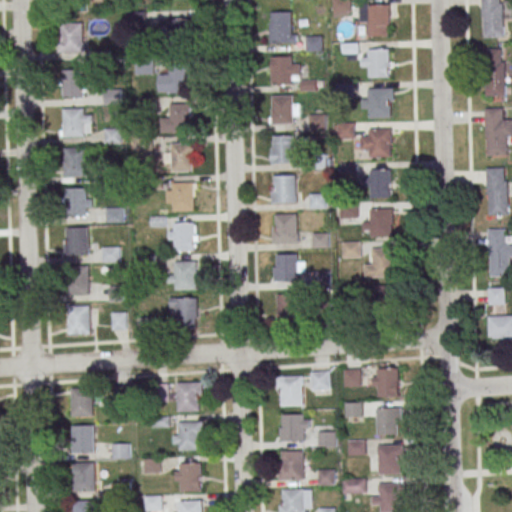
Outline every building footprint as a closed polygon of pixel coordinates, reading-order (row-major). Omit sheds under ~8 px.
[(336,0),(352,0),(352,13),(336,14),(336,0)] [(483,0),(502,0),(502,5),(505,4),(506,38),(487,39),(486,18),(484,19),(483,0)] [(362,25),(370,25),(370,36),(390,36),(390,5),(362,5),(362,25)] [(131,14),(147,13),(148,28),(131,29),(131,14)] [(293,17),(294,45),(273,46),(272,17),(293,17)] [(191,20),(192,48),(170,49),(169,21),(191,20)] [(84,25),(85,53),(64,54),(63,26),(84,25)] [(308,37),(324,37),(324,52),(308,53),(308,37)] [(358,43),(345,43),(345,55),(358,55),(358,43)] [(369,49),(370,57),(362,57),(362,67),(370,66),(370,78),(390,77),(390,48),(369,49)] [(485,51),(504,50),(504,64),(507,64),(508,97),(489,98),(489,78),(486,78),(485,51)] [(93,52),(109,51),(110,66),(94,67),(93,52)] [(294,58),(295,86),(273,87),(272,58),(294,58)] [(139,60),(155,60),(155,75),(139,76),(139,60)] [(192,66),(192,94),(171,95),(170,67),(192,66)] [(85,72),(86,100),(64,101),(63,72),(85,72)] [(339,85),(355,85),(356,100),(340,100),(339,85)] [(106,91),(122,90),(123,106),(107,106),(106,91)] [(369,91),(370,101),(365,101),(366,110),(372,110),(372,119),(394,119),(393,104),(396,104),(396,90),(369,91)] [(295,97),(296,125),(274,126),(273,98),(295,97)] [(138,102),(154,102),(155,117),(139,118),(138,102)] [(193,105),(194,133),(163,134),(163,119),(172,119),(171,105),(193,105)] [(487,110),(505,109),(506,121),(511,121),(511,139),(509,139),(510,157),(491,157),(490,137),(488,137),(487,110)] [(86,110),(87,138),(65,139),(64,111),(86,110)] [(311,116),(327,116),(327,131),(311,131),(311,116)] [(340,125),(356,124),(356,139),(340,140),(340,125)] [(106,130),(123,130),(123,145),(107,145),(106,130)] [(371,131),(371,138),(363,138),(364,151),(371,151),(371,159),(393,159),(393,146),(395,146),(394,130),(371,131)] [(297,137),(297,165),(276,166),(275,137),(297,137)] [(137,138),(153,138),(154,153),(138,154),(137,138)] [(194,144),(195,173),(173,173),(173,145),(194,144)] [(88,149),(88,178),(67,178),(66,150),(88,149)] [(311,155),(327,155),(328,170),(311,170),(311,155)] [(368,169),(368,197),(392,197),(392,169),(368,169)] [(489,170),(507,169),(508,183),(511,183),(511,216),(493,217),(492,197),(490,197),(489,170)] [(298,177),(298,205),(277,206),(276,178),(298,177)] [(196,184),(197,212),(175,213),(174,184),(196,184)] [(88,190),(89,219),(67,219),(66,191),(88,190)] [(311,195),(327,195),(328,210),(312,210),(311,195)] [(343,205),(359,204),(359,219),(343,220),(343,205)] [(107,209),(124,209),(124,224),(108,225),(107,209)] [(372,211),(372,224),(364,224),(364,232),(372,232),(372,239),(394,239),(393,226),(395,226),(395,210),(372,211)] [(298,215),(299,244),(277,244),(277,216),(298,215)] [(197,224),(197,252),(176,253),(175,225),(197,224)] [(90,229),(91,257),(69,258),(68,230),(90,229)] [(489,231),(507,231),(508,244),(510,244),(511,278),(493,278),(492,258),(490,258),(489,231)] [(314,235),(330,234),(331,249),(315,250),(314,235)] [(345,244),(361,243),(361,259),(345,259),(345,244)] [(104,249),(120,248),(120,263),(104,264),(104,249)] [(366,277),(396,277),(396,248),(373,248),(373,260),(366,260),(366,277)] [(299,255),(300,283),(278,284),(277,256),(299,255)] [(142,257),(158,257),(159,272),(142,272),(142,257)] [(198,262),(198,291),(177,291),(176,263),(198,262)] [(90,268),(91,297),(69,297),(68,269),(90,268)] [(315,273),(331,273),(332,288),(316,289),(315,273)] [(396,303),(396,286),(367,286),(367,303),(396,303)] [(110,288),(125,288),(125,303),(110,304),(110,288)] [(506,288),(489,288),(489,304),(506,304),(506,288)] [(301,295),(301,324),(280,324),(279,296),(301,295)] [(198,300),(199,329),(177,329),(176,301),(198,300)] [(317,305),(333,304),(333,319),(317,320),(317,305)] [(91,308),(92,336),(70,337),(69,308),(91,308)] [(113,314),(127,314),(128,332),(113,332),(113,314)] [(511,318),(511,340),(489,340),(489,318),(511,318)] [(142,320),(158,319),(158,335),(142,335),(142,320)] [(346,386),(361,385),(360,368),(345,369),(346,386)] [(399,396),(399,368),(375,368),(375,396),(399,396)] [(331,390),(331,371),(311,371),(311,390),(331,390)] [(282,380),(303,379),(304,407),(283,407),(282,380)] [(179,386),(200,385),(200,413),(179,414),(179,386)] [(72,391),(93,390),(94,418),(73,419),(72,391)] [(377,407),(377,434),(403,434),(403,407),(377,407)] [(284,417),(305,416),(306,444),(285,444),(284,417)] [(180,425),(201,424),(202,452),(181,453),(180,425)] [(73,428),(94,427),(95,455),(74,456),(73,428)] [(319,446),(336,446),(336,431),(319,431),(319,446)] [(350,455),(365,455),(365,440),(350,440),(350,455)] [(130,458),(130,444),(113,444),(113,458),(130,458)] [(403,445),(379,445),(379,474),(403,474),(403,445)] [(283,454),(304,453),(305,481),(284,481),(283,454)] [(74,466),(95,465),(96,493),(75,493),(74,466)] [(181,467),(202,466),(203,494),(182,494),(181,467)] [(319,485),(335,485),(335,469),(319,469),(319,485)] [(343,493),(366,493),(366,478),(343,478),(343,493)] [(404,511),(404,484),(374,484),(374,511),(404,511)] [(284,511),(284,492),(305,491),(305,511),(284,511)] [(75,511),(75,504),(96,503),(96,511),(75,511)] [(181,511),(181,504),(202,503),(202,511),(181,511)]
